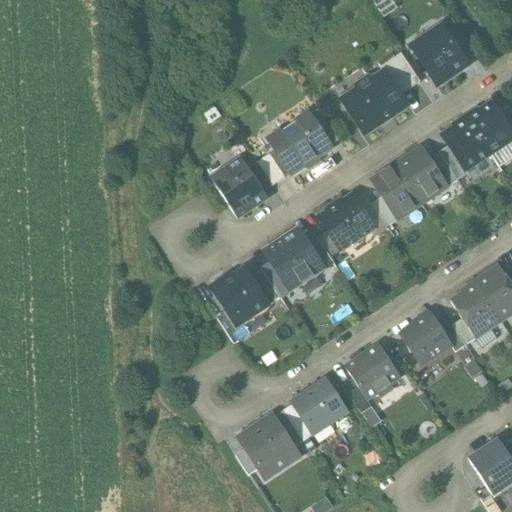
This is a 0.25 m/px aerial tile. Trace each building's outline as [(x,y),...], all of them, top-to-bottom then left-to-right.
[(440,28),(461,58),(471,52),(451,22),(440,28)] [(461,58),(440,28),(439,29),(440,29),(415,45),(414,53),(437,88),(468,68),(461,58)] [(383,74),(384,74),(400,98),(420,84),(401,55),(380,69),(383,74)] [(383,74),(370,82),(368,79),(356,88),(358,91),(341,102),(364,137),(407,108),(400,98),(384,74),(383,74)] [(511,136),(498,116),(492,106),(473,118),(472,116),(466,120),(490,157),(511,142),(511,136)] [(498,116),(511,136),(511,114),(508,109),(498,116)] [(309,121),(327,148),(338,140),(320,114),(309,121)] [(307,118),(270,142),(292,175),(329,151),(327,148),(309,121),(307,118)] [(490,157),(466,120),(459,125),(460,126),(442,139),(448,149),(465,174),(466,173),(490,157)] [(448,149),(438,155),(457,184),(468,176),(466,173),(465,174),(448,149)] [(420,150),(395,167),(422,207),(447,190),(427,160),(420,150)] [(427,160),(447,190),(457,184),(437,154),(427,160)] [(269,157),(257,165),(273,188),(284,180),(269,157)] [(247,171),(241,161),(211,181),(237,221),(267,201),(263,194),(247,171)] [(247,171),(263,194),(273,188),(257,165),(247,171)] [(422,207),(395,167),(370,183),(381,200),(397,223),(422,207)] [(351,198),(343,204),(341,202),(326,213),(327,214),(318,220),(340,253),(373,231),(351,198)] [(387,230),(397,223),(381,200),(371,207),(387,230)] [(297,232),(263,254),(277,274),(290,294),(323,272),(304,242),(297,232)] [(304,242),(323,272),(333,265),(314,235),(304,242)] [(508,283),(498,269),(474,285),(500,325),(511,317),(511,289),(508,283)] [(244,271),(233,278),(231,275),(210,289),(237,329),(268,308),(250,280),(244,271)] [(250,280),(268,308),(280,301),(280,300),(267,280),(262,272),(250,280)] [(267,280),(280,300),(290,294),(277,274),(267,280)] [(500,325),(474,285),(466,290),(468,292),(450,304),(462,322),(475,342),(500,325)] [(422,323),(400,337),(421,369),(451,349),(435,325),(428,315),(420,321),(422,323)] [(435,325),(451,349),(455,355),(465,348),(445,318),(435,325)] [(465,348),(475,342),(462,322),(452,328),(465,348)] [(378,348),(345,370),(358,390),(366,402),(377,395),(379,399),(392,391),(389,387),(400,380),(378,348)] [(325,383),(292,405),(292,406),(313,437),(346,415),(325,383)] [(381,424),(366,402),(358,390),(348,396),(371,430),(381,424)] [(308,440),(313,437),(292,406),(282,413),(283,414),(303,444),(308,440)] [(292,450),(303,444),(283,414),(273,420),(292,450)] [(272,419),(259,427),(261,431),(254,436),(251,432),(238,441),(245,451),(258,471),(265,481),(298,459),(292,450),(273,420),(272,419)] [(308,440),(303,444),(310,455),(316,451),(308,440)] [(467,460),(493,500),(511,487),(511,462),(497,440),(467,460)] [(245,451),(235,457),(248,478),(258,471),(245,451)]
